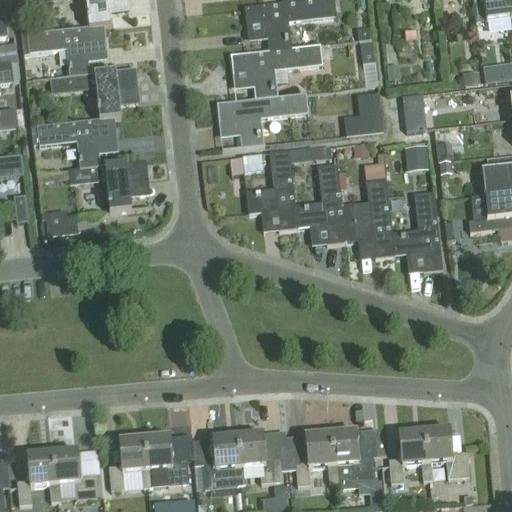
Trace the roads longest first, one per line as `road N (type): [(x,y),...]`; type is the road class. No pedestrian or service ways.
road 1 (residential): [(191,252),(493,350)]
road 2 (residential): [(497,396),(235,390)]
road 3 (residential): [(191,252),(162,0)]
road 4 (residential): [(235,390),(0,410)]
road 5 (residential): [(0,273),(191,252)]
road 6 (residential): [(235,390),(191,252)]
